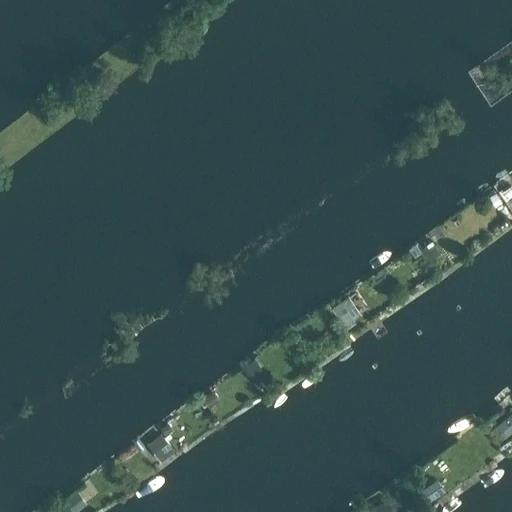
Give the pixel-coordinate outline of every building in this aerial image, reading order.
[(511,186),(511,184),(500,192),(507,200),(511,197),(511,186)] [(432,242),(420,249),(428,261),(437,255),(440,254),(432,242)] [(415,244),(410,248),(415,256),(421,252),(415,244)] [(437,255),(428,261),(436,273),(445,267),(437,255)] [(349,297),(333,307),(346,328),(353,323),(351,319),(360,313),(349,297)] [(296,337),(290,341),(295,347),(301,343),(296,337)] [(254,359),(244,366),(250,375),(261,368),(254,359)] [(214,391),(204,398),(209,406),(219,399),(214,391)] [(511,413),(489,432),(497,443),(511,430),(511,413)] [(168,424),(161,428),(165,434),(172,429),(168,424)] [(160,435),(149,444),(161,459),(172,450),(160,435)] [(433,483),(418,492),(425,503),(440,493),(433,483)] [(78,493),(66,501),(69,506),(75,503),(79,509),(86,503),(78,493)] [(387,500),(375,506),(377,511),(399,511),(404,509),(398,498),(389,503),(387,500)]
